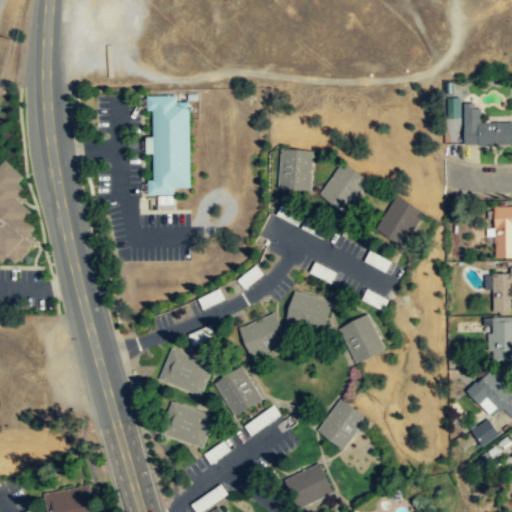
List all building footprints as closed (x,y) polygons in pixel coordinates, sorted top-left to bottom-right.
[(277,28),(261,0),(92,0),(113,41),(148,22),(165,55),(205,35),(188,0),(209,0),(235,46),(277,28)] [(408,0),(409,53),(311,54),(280,0),(408,0)] [(189,186),(188,118),(188,100),(178,100),(175,100),(175,94),(149,94),(145,94),(145,109),(151,109),(152,178),(146,178),(147,193),(172,193),(172,186),(189,186)] [(511,122),(480,123),(480,108),(473,109),(473,103),(463,103),(463,143),(463,145),(478,145),(478,146),(511,145),(511,122)] [(309,189),(312,150),(295,147),(280,147),(276,186),(309,189)] [(0,262),(1,263),(10,253),(17,259),(31,244),(25,238),(34,228),(24,219),(30,212),(16,197),(24,189),(17,182),(22,176),(4,159),(0,163),(0,262)] [(347,214),(368,178),(339,161),(318,197),(347,214)] [(424,214),(396,196),(374,230),(402,248),(424,214)] [(493,259),(511,259),(511,207),(493,207),(493,259)] [(364,262),(386,271),(391,261),(368,252),(364,262)] [(328,281),(332,272),(315,265),(311,273),(328,281)] [(511,312),(511,272),(491,273),(491,313),(511,312)] [(381,301),(370,290),(363,297),(374,308),(381,301)] [(331,301),(293,291),(289,305),(285,322),(323,332),(328,317),(331,301)] [(274,312),(238,327),(251,358),(287,342),(274,312)] [(356,363),(371,356),(385,348),(367,313),(352,320),(338,328),(356,363)] [(511,318),(489,319),(489,363),(511,363),(511,318)] [(211,364),(169,350),(158,382),(201,396),(211,364)] [(243,367),(213,382),(231,417),(260,403),(243,367)] [(471,389),(507,427),(511,422),(511,392),(491,370),(471,389)] [(340,398),(317,430),(343,450),(366,418),(340,398)] [(159,432),(202,448),(212,416),(170,400),(159,432)] [(497,434),(486,419),(469,431),(479,446),(497,434)] [(333,493),(319,464),(284,481),(297,510),(333,493)] [(94,511),(89,483),(43,493),(46,511),(94,511)]
